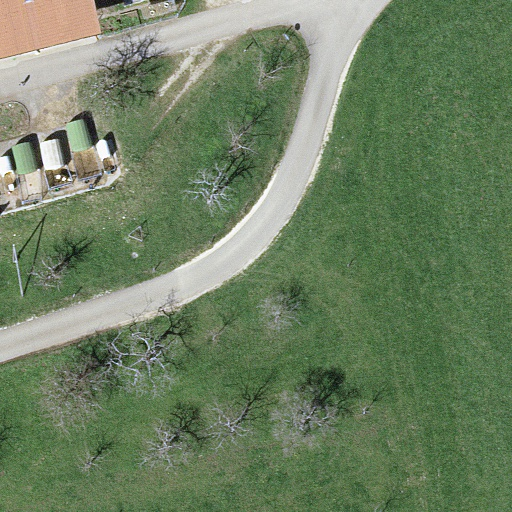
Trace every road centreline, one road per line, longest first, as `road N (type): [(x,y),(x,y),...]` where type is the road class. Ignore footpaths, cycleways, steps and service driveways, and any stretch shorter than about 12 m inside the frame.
road 1 (unclassified): [(366,0),(352,16),(288,190),(257,235),(223,267),(0,346)]
road 2 (track): [(0,99),(307,0)]
